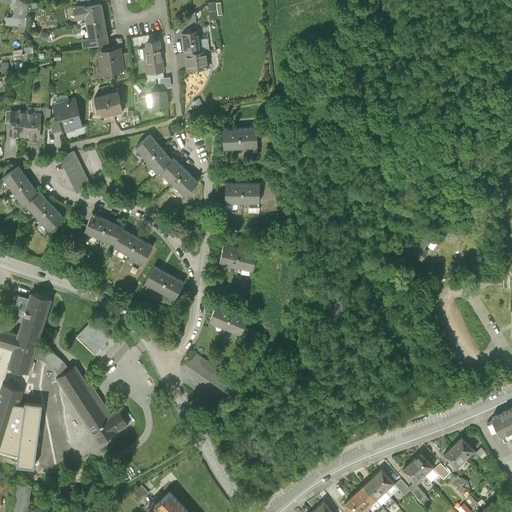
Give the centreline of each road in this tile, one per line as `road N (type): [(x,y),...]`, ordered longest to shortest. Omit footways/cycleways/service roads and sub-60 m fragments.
road 1 (tertiary): [(272,511),(353,457),(511,391)]
road 2 (residential): [(166,366),(146,331),(107,300),(0,263)]
road 3 (residential): [(42,168),(68,194),(154,219),(197,282)]
road 4 (residential): [(250,511),(222,476),(166,366)]
road 5 (residential): [(197,282),(206,181),(188,150),(187,125)]
